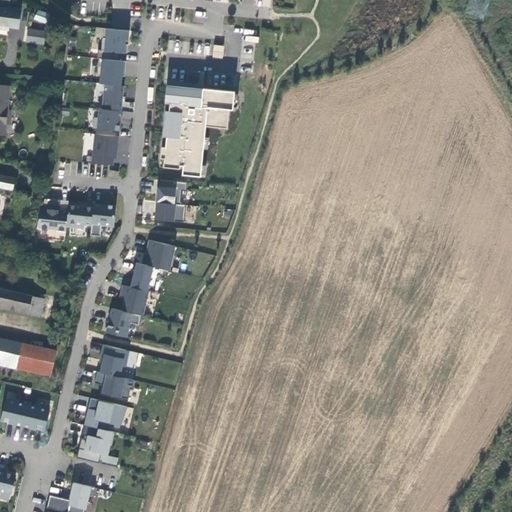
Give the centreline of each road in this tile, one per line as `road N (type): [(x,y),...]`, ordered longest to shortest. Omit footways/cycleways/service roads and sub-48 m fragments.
road 1 (residential): [(133,186),(128,229),(92,291),(57,441),(39,454)]
road 2 (residential): [(151,26),(133,186)]
